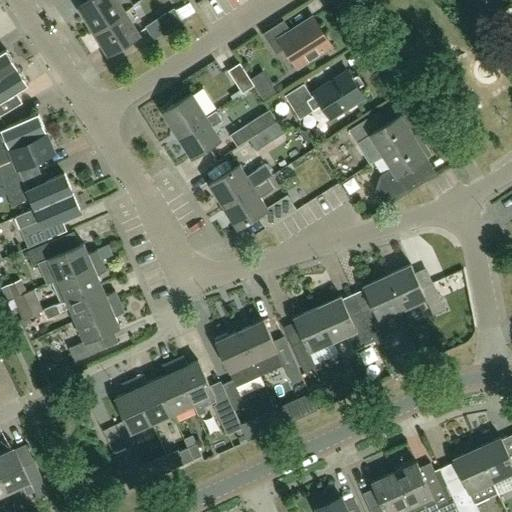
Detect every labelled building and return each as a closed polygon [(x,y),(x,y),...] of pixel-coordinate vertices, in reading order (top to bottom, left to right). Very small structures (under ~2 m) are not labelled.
[(89,0),(80,6),(95,29),(125,10),(133,5),(130,0),(89,0)] [(190,2),(176,11),(174,8),(145,26),(153,39),(183,21),(196,12),(190,2)] [(140,34),(125,10),(95,29),(109,53),(140,34)] [(298,67),(332,45),(314,17),(291,32),(284,21),(264,34),(276,53),(286,47),(298,67)] [(0,77),(18,67),(7,49),(0,53),(0,77)] [(240,62),(228,70),(242,93),(255,85),(240,62)] [(0,102),(29,84),(18,67),(0,77),(0,102)] [(326,122),(331,119),(365,97),(348,71),(314,93),(316,95),(312,97),(304,84),(285,96),(300,119),(311,112),(317,120),(320,122),(326,122)] [(192,94),(164,111),(179,135),(206,117),(192,94)] [(270,109),(247,124),(254,136),(277,121),(270,109)] [(206,117),(179,135),(193,157),(221,139),(213,127),(212,126),(223,120),(216,110),(206,117)] [(0,116),(0,152),(47,132),(39,113),(7,127),(0,116)] [(405,114),(402,116),(401,115),(381,128),(373,116),(351,130),(359,142),(371,134),(384,155),(418,133),(405,114)] [(256,150),(285,132),(277,121),(254,136),(249,139),(256,150)] [(0,175),(5,186),(23,178),(18,167),(56,151),(47,132),(0,152),(0,175)] [(384,155),(393,169),(383,175),(387,181),(384,183),(388,191),(381,195),(387,205),(425,181),(416,165),(428,158),(427,157),(431,155),(418,133),(384,155)] [(224,206),(273,175),(266,164),(247,176),(240,165),(210,184),(224,206)] [(23,178),(5,186),(13,205),(31,198),(35,209),(73,192),(65,173),(28,189),(23,178)] [(273,175),(224,206),(238,227),(258,214),(265,225),(267,228),(296,209),(295,206),(287,195),(267,207),(260,197),(274,188),(279,185),(273,175)] [(82,211),(73,192),(35,209),(17,216),(22,227),(30,246),(49,238),(44,228),(82,211)] [(47,284),(52,281),(102,260),(98,249),(89,253),(84,242),(58,253),(53,240),(29,251),(34,264),(38,263),(47,284)] [(98,249),(102,260),(112,255),(108,245),(98,249)] [(102,260),(52,281),(61,302),(67,299),(67,300),(102,284),(98,274),(107,270),(102,260)] [(387,275),(403,308),(426,298),(433,314),(444,309),(432,282),(421,287),(410,264),(387,275)] [(389,315),(403,308),(387,275),(364,285),(374,308),(363,313),(375,340),(396,330),(389,315)] [(107,294),(102,284),(67,300),(76,320),(121,301),(116,290),(107,294)] [(341,295),(318,306),(334,340),(347,334),(354,350),(375,340),(363,313),(352,318),(341,295)] [(125,311),(121,301),(76,320),(85,340),(70,347),(76,360),(100,350),(95,337),(120,326),(116,315),(125,311)] [(57,303),(45,309),(49,318),(61,313),(57,303)] [(304,339),(293,344),(306,372),(317,367),(310,351),(334,340),(318,306),(294,317),(304,339)] [(264,319),(240,330),(261,375),(284,365),(292,384),(304,379),(292,353),(282,358),(264,319)] [(237,386),(261,375),(240,330),(217,340),(235,379),(222,384),(229,399),(234,410),(245,405),(237,386)] [(0,333),(0,356),(9,351),(0,333)] [(416,346),(405,351),(412,366),(422,362),(416,346)] [(185,355),(175,360),(194,403),(198,414),(206,410),(204,406),(217,401),(214,395),(215,394),(199,359),(189,364),(185,355)] [(168,373),(158,378),(174,413),(194,403),(175,360),(164,365),(168,373)] [(144,374),(134,379),(154,422),(174,413),(158,378),(148,383),(144,374)] [(154,422),(134,379),(123,384),(127,393),(117,397),(132,431),(154,422)] [(216,405),(214,405),(227,433),(242,427),(241,424),(234,410),(229,399),(216,405)] [(511,458),(503,439),(502,437),(479,447),(494,480),(511,471),(511,458)] [(197,444),(179,451),(178,448),(166,454),(172,469),(185,463),(202,455),(197,444)] [(125,479),(139,472),(127,445),(113,452),(125,479)] [(500,494),(479,447),(456,458),(464,475),(448,482),(461,511),(481,511),(477,503),(497,493),(498,495),(500,494)] [(14,450),(0,456),(0,482),(5,493),(7,493),(11,503),(33,492),(36,499),(47,494),(33,463),(22,468),(14,450)] [(418,461),(396,472),(414,511),(458,511),(459,511),(453,500),(450,501),(440,479),(429,484),(418,461)] [(414,511),(396,472),(373,482),(376,487),(365,493),(373,511),(414,511)] [(343,496),(318,507),(320,511),(350,511),(345,501),(343,496)]
